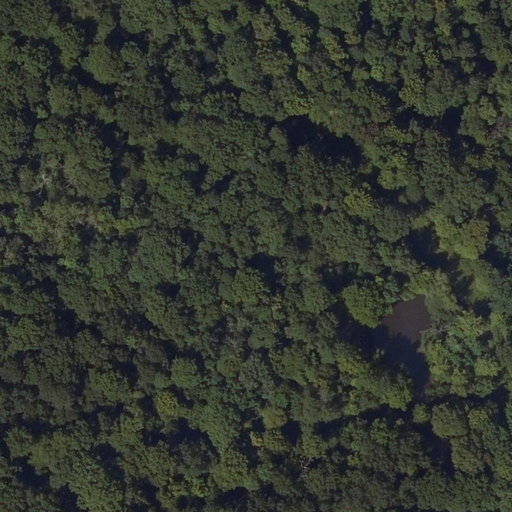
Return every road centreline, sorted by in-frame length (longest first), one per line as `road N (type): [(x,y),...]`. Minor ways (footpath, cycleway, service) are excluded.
road 1 (track): [(511,411),(460,399),(0,460)]
road 2 (track): [(268,0),(284,14),(348,130),(488,293),(511,368)]
